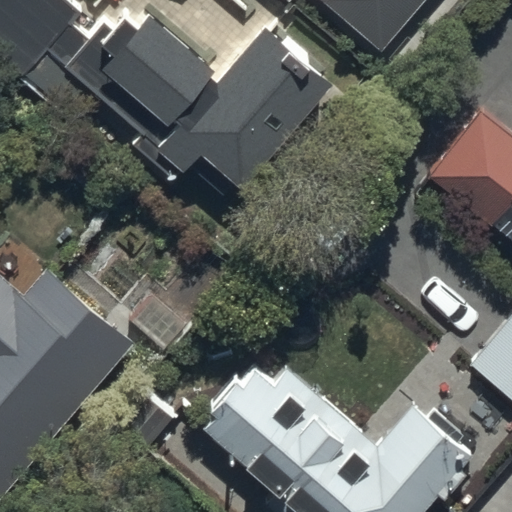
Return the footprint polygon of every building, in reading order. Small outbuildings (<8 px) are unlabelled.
[(0,0),(0,45),(14,58),(68,0),(0,0)] [(169,0),(130,0),(98,36),(170,97),(150,120),(183,150),(205,125),(237,154),(327,53),(267,0),(254,0),(210,50),(202,43),(209,35),(169,0)] [(335,0),(382,41),(418,0),(335,0)] [(511,118),(478,92),(427,157),(511,223),(511,118)] [(0,262),(0,479),(131,326),(45,253),(22,281),(0,262)] [(511,310),(469,360),(511,395),(511,310)] [(211,406),(195,425),(242,465),(244,462),(271,485),(281,474),(286,479),(278,488),(305,511),(309,511),(311,510),(313,511),(425,511),(433,503),(439,508),(475,465),(409,409),(372,451),(281,372),(270,383),(246,365),(236,376),(227,369),(202,399),(211,406)]
